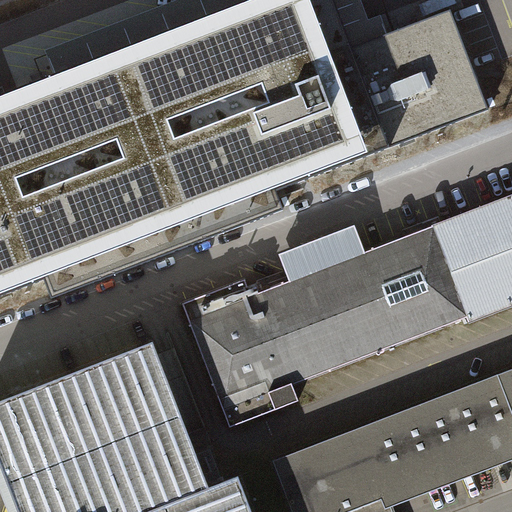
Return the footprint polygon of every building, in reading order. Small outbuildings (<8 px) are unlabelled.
[(276,189),(390,145),(334,0),(250,0),(55,75),(0,95),(0,293),(44,277),(52,298),(283,209),(276,189)] [(177,0),(45,51),(55,75),(250,0),(177,0)] [(361,0),(334,0),(390,145),(489,108),(451,10),(389,34),(382,15),(369,20),(361,0)] [(475,19),(475,20),(482,19),(478,3),(456,9),(460,23),(475,19)] [(246,280),(181,305),(229,430),(298,404),(292,387),(467,320),(469,325),(511,308),(511,197),(365,254),(355,227),(278,257),(288,283),(261,294),(257,284),(249,287),(246,280)] [(0,400),(0,480),(12,511),(252,511),(239,476),(208,488),(152,342),(0,400)] [(511,371),(273,464),(291,511),(392,511),(392,510),(511,463),(511,371)]
